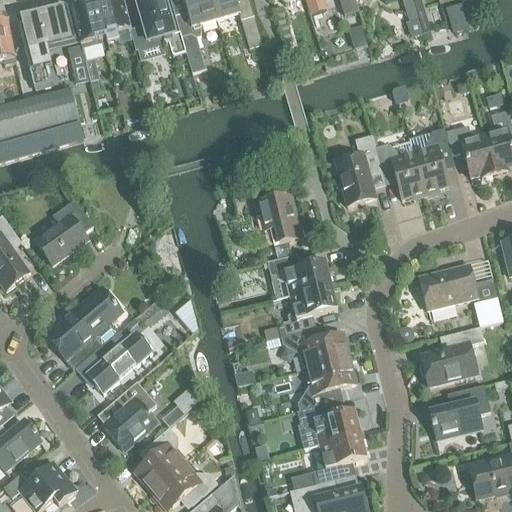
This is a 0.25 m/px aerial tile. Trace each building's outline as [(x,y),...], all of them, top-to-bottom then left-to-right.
[(121,0),(111,0),(94,5),(103,43),(106,42),(107,47),(118,44),(119,47),(132,43),(121,0)] [(172,61),(185,57),(180,37),(175,39),(163,0),(133,0),(151,61),(171,55),(172,61)] [(175,20),(180,37),(185,57),(191,78),(206,74),(196,41),(199,40),(200,29),(215,25),(207,0),(181,0),(186,17),(175,20)] [(261,49),(253,20),(246,0),(207,0),(215,25),(239,17),(241,24),(240,24),(248,53),(261,49)] [(324,0),(306,0),(312,18),(328,13),(324,0)] [(337,0),(344,20),(358,15),(354,2),(353,0),(337,0)] [(353,0),(354,2),(359,0),(400,0),(402,2),(409,26),(406,27),(410,42),(424,38),(413,2),(414,2),(413,0),(353,0)] [(414,2),(413,2),(424,38),(431,36),(420,0),(414,2)] [(103,43),(94,5),(71,10),(82,53),(103,48),(101,43),(103,43)] [(46,10),(40,12),(50,53),(51,52),(50,48),(75,42),(67,11),(47,16),(46,10)] [(283,10),(274,13),(284,48),(293,45),(283,10)] [(42,54),(50,53),(40,12),(35,13),(36,18),(17,23),(33,94),(47,91),(44,77),(47,77),(42,54)] [(0,64),(15,61),(7,24),(0,25),(0,64)] [(361,30),(348,34),(354,54),(367,50),(361,30)] [(96,64),(85,67),(90,86),(90,87),(100,85),(96,68),(97,68),(96,64)] [(85,67),(72,70),(78,94),(91,91),(90,87),(90,86),(85,67)] [(475,74),(467,77),(470,85),(478,82),(475,74)] [(192,81),(182,84),(187,99),(197,96),(192,81)] [(466,87),(457,90),(458,95),(463,98),(469,96),(466,87)] [(128,93),(117,96),(125,125),(136,122),(128,93)] [(392,96),(394,106),(399,109),(401,108),(397,93),(393,94),(392,96)] [(0,112),(0,165),(82,144),(68,94),(5,112),(0,112)] [(495,136),(483,139),(494,180),(508,177),(507,174),(511,172),(511,153),(510,144),(511,143),(511,115),(491,121),(495,136)] [(482,184),(494,180),(483,139),(471,142),(468,131),(445,137),(452,161),(463,158),(471,184),(481,181),(482,184)] [(453,166),(452,161),(445,137),(444,134),(410,144),(426,199),(449,193),(442,169),(453,166)] [(370,181),(382,178),(375,153),(372,141),(355,146),(359,161),(335,168),(348,212),(376,204),(370,181)] [(388,150),(375,153),(382,178),(384,185),(396,182),(403,206),(426,199),(410,144),(408,144),(408,145),(389,151),(388,150)] [(269,234),(273,250),(288,247),(302,243),(294,212),(290,213),(287,200),(285,201),(281,185),(249,193),(256,221),(261,220),(265,235),(269,234)] [(83,240),(93,233),(74,207),(52,223),(58,230),(34,248),(52,272),(87,246),(83,240)] [(0,290),(5,297),(27,281),(8,254),(18,247),(1,223),(0,223),(0,290)] [(511,243),(502,246),(511,283),(511,282),(511,243)] [(291,260),(288,247),(273,250),(276,264),(291,260)] [(277,304),(290,301),(333,291),(327,267),(296,274),(293,261),(268,267),(277,304)] [(428,317),(477,304),(469,270),(419,282),(428,317)] [(164,280),(163,286),(167,290),(173,290),(173,281),(164,280)] [(282,328),(285,341),(310,335),(307,323),(338,315),(333,291),(290,301),(294,315),(290,316),(287,320),(289,326),(282,328)] [(81,371),(80,370),(116,340),(108,330),(120,319),(101,296),(46,343),(65,366),(67,365),(76,376),(81,371)] [(480,333),(503,327),(498,303),(474,309),(480,333)] [(135,323),(127,330),(130,334),(139,327),(135,323)] [(278,331),(264,335),(267,346),(281,342),(278,334),(278,331)] [(399,336),(398,339),(399,343),(401,345),(404,347),(408,347),(411,345),(413,343),(414,339),(413,336),(411,333),(408,331),(404,331),(401,333),(399,336)] [(304,359),(308,375),(349,365),(343,340),(322,345),(319,333),(310,335),(285,341),(281,342),(282,350),(300,360),(304,359)] [(470,353),(484,349),(480,335),(446,343),(449,356),(421,362),(429,393),(477,382),(470,353)] [(116,340),(80,370),(81,371),(80,373),(76,376),(82,383),(100,403),(111,394),(151,360),(134,340),(126,348),(118,339),(116,340)] [(297,410),(299,417),(321,411),(338,407),(335,396),(355,391),(349,365),(308,375),(312,391),(308,392),(297,410)] [(240,378),(234,379),(237,392),(255,388),(252,375),(240,378)] [(510,384),(495,388),(496,395),(511,391),(510,384)] [(102,433),(111,443),(123,457),(156,429),(149,422),(150,421),(147,418),(155,411),(136,388),(118,404),(121,408),(115,413),(119,419),(102,433)] [(478,423),(490,420),(484,393),(455,400),(458,413),(429,420),(436,448),(482,437),(478,423)] [(177,411),(162,424),(169,433),(199,407),(188,394),(173,406),(177,411)] [(0,431),(12,422),(5,413),(7,411),(0,403),(0,399),(2,398),(0,396),(0,431)] [(316,437),(319,451),(360,441),(354,417),(324,424),(321,411),(299,417),(296,417),(300,431),(306,430),(308,439),(316,437)] [(256,412),(245,415),(249,428),(260,425),(256,412)] [(4,446),(0,440),(0,472),(5,478),(40,450),(23,430),(4,446)] [(135,480),(150,498),(183,470),(174,459),(177,456),(177,444),(169,434),(143,456),(151,465),(135,480)] [(366,465),(360,441),(319,451),(323,466),(315,467),(317,477),(311,478),(315,492),(336,487),(339,486),(336,473),(366,465)] [(148,442),(135,453),(140,458),(153,447),(148,442)] [(511,447),(508,449),(511,460),(467,471),(476,505),(506,498),(507,499),(511,498),(511,447)] [(266,449),(255,452),(258,465),(269,463),(266,449)] [(194,482),(183,470),(150,498),(162,511),(173,511),(184,503),(191,511),(192,511),(217,491),(209,481),(197,480),(194,482)] [(232,471),(224,472),(226,483),(234,481),(232,471)] [(58,511),(76,497),(59,477),(55,480),(49,473),(36,483),(29,474),(3,495),(11,505),(19,499),(29,511),(44,511),(53,505),(58,511)] [(236,511),(240,509),(233,482),(212,500),(198,511),(236,511)] [(364,511),(360,494),(339,499),(336,487),(315,492),(294,497),(297,511),(364,511)] [(275,493),(266,495),(268,502),(277,500),(275,493)]
